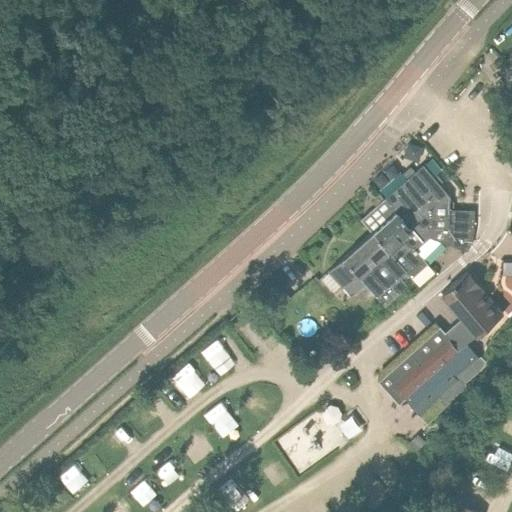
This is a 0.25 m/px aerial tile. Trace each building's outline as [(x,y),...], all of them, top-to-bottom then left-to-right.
[(388,192),(416,167),(409,161),(382,185),(388,192)] [(360,219),(372,232),(405,270),(404,271),(406,273),(414,266),(415,267),(419,264),(423,260),(415,250),(428,238),(450,246),(466,251),(468,248),(469,246),(470,245),(470,243),(473,229),(473,214),(449,214),(449,197),(422,165),(360,219)] [(405,270),(372,232),(327,271),(350,296),(364,284),(383,305),(406,286),(398,277),(404,271),(405,270)] [(476,336),(502,315),(478,287),(466,272),(440,293),(476,336)] [(280,316),(277,312),(277,308),(289,298),(277,284),(253,305),(270,325),(280,316)] [(397,405),(398,404),(404,399),(418,416),(427,425),(466,393),(458,384),(454,380),(479,360),(453,328),(445,335),(439,329),(378,382),(397,405)] [(224,330),(205,345),(223,367),(249,347),(238,332),(230,338),(224,330)] [(191,398),(208,384),(189,361),(172,375),(191,398)] [(250,404),(255,413),(270,404),(265,395),(250,404)] [(224,434),(241,423),(225,398),(208,409),(224,434)] [(274,437),(297,473),(348,440),(325,404),(274,437)] [(354,412),(341,421),(352,438),(365,429),(354,412)] [(169,486),(187,474),(174,454),(156,466),(169,486)] [(74,491),(90,478),(76,461),(60,474),(74,491)] [(103,501),(108,511),(120,511),(126,509),(119,493),(103,501)]
